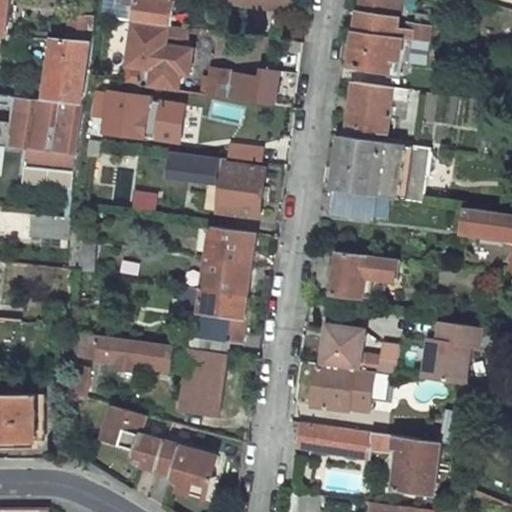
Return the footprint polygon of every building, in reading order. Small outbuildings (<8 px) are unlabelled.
[(0,0),(0,35),(9,36),(12,0),(0,0)] [(127,5),(127,0),(108,0),(107,16),(137,20),(138,7),(127,5)] [(137,20),(174,25),(177,0),(127,0),(127,5),(138,7),(137,20)] [(246,0),(246,4),(289,11),(290,0),(246,0)] [(361,0),(357,29),(431,40),(433,26),(431,26),(417,23),(410,22),(409,28),(399,26),(401,18),(394,17),(396,0),(361,0)] [(401,18),(403,0),(396,0),(394,17),(401,18)] [(433,15),(419,12),(417,23),(431,26),(433,15)] [(70,39),(93,42),(97,17),(73,14),(70,39)] [(196,49),(187,48),(190,28),(174,25),(137,20),(128,82),(181,90),(183,71),(192,73),(196,49)] [(431,40),(357,29),(353,65),(392,70),(396,40),(402,41),(400,58),(427,63),(431,40)] [(70,39),(56,39),(47,101),(84,104),(93,42),(70,39)] [(231,79),(232,73),(213,70),(212,76),(231,79)] [(209,94),(261,102),(264,77),(232,73),(231,79),(212,76),(209,94)] [(411,89),(356,81),(350,126),(389,132),(393,98),(409,100),(411,89)] [(149,133),(157,134),(158,123),(150,122),(151,110),(153,96),(113,91),(112,103),(95,102),(93,115),(110,117),(109,132),(148,136),(149,133)] [(27,148),(77,152),(84,104),(47,101),(15,96),(13,122),(0,120),(0,145),(11,146),(27,148)] [(150,122),(158,123),(159,111),(151,110),(150,122)] [(430,170),(433,147),(408,144),(343,135),(335,189),(377,195),(426,202),(430,170)] [(77,152),(27,148),(25,166),(75,171),(77,152)] [(267,168),(227,163),(220,210),(260,216),(267,168)] [(100,171),(98,181),(111,182),(112,172),(100,171)] [(377,195),(335,189),(331,212),(374,219),(377,195)] [(511,212),(469,207),(465,232),(511,238),(511,212)] [(32,237),(70,240),(72,218),(34,214),(32,237)] [(215,225),(215,226),(210,257),(254,263),(258,232),(258,231),(215,225)] [(81,260),(93,261),(94,242),(81,240),(81,260)] [(375,278),(395,281),(398,258),(340,250),(338,266),(337,276),(335,292),(365,296),(367,277),(375,278)] [(206,289),(250,294),(254,263),(210,257),(206,289)] [(80,270),(93,272),(93,261),(81,260),(80,270)] [(330,275),(337,276),(338,266),(332,265),(330,275)] [(372,297),(375,278),(367,277),(365,296),(372,297)] [(204,305),(206,289),(186,286),(184,302),(204,305)] [(250,294),(206,289),(204,305),(203,311),(221,313),(218,336),(203,334),(201,349),(230,353),(232,339),(243,340),(250,294)] [(511,316),(511,303),(503,301),(499,314),(511,317),(511,316)] [(438,322),(434,341),(441,342),(444,323),(438,322)] [(483,328),(444,323),(441,342),(434,341),(432,340),(426,379),(465,385),(471,347),(480,348),(483,328)] [(330,324),(325,364),(378,371),(377,372),(398,375),(402,346),(386,344),(384,357),(364,354),(367,329),(330,324)] [(171,369),(175,345),(79,331),(77,356),(100,359),(100,360),(171,369)] [(181,409),(218,415),(227,354),(190,348),(181,409)] [(325,364),(321,364),(319,381),(316,406),(352,410),(353,408),(373,411),(377,372),(378,371),(325,364)] [(75,386),(89,387),(91,367),(77,366),(75,386)] [(478,414),(482,414),(489,389),(465,385),(459,411),(449,410),(443,441),(444,442),(473,445),(478,414)] [(38,393),(0,393),(0,439),(38,440),(38,393)] [(145,463),(144,464),(160,469),(169,441),(143,434),(149,415),(115,405),(105,440),(137,449),(135,456),(136,458),(137,461),(145,463)] [(438,494),(444,442),(443,441),(376,432),(303,422),(300,447),(372,458),(374,449),(401,452),(396,488),(438,494)] [(179,485),(178,488),(211,497),(218,477),(214,476),(220,456),(169,441),(160,469),(174,473),(173,478),(175,483),(179,485)] [(421,511),(423,508),(371,502),(369,511),(421,511)]
